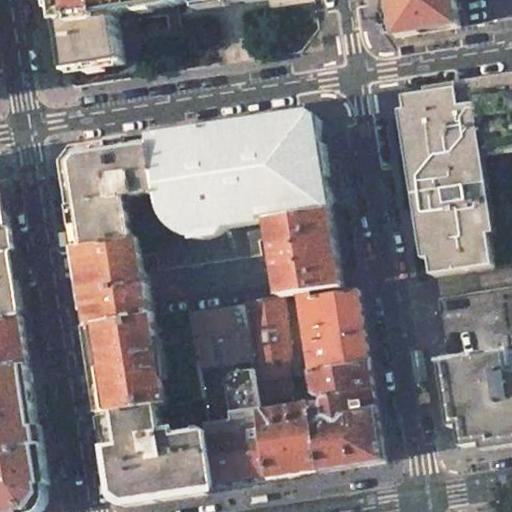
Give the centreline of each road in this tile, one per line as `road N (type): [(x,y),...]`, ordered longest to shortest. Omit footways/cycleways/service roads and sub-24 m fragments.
road 1 (residential): [(354,73),(424,499)]
road 2 (residential): [(30,125),(91,511)]
road 3 (unclassified): [(30,125),(354,73)]
road 4 (unclassified): [(354,73),(511,47)]
road 5 (residential): [(10,0),(30,125)]
